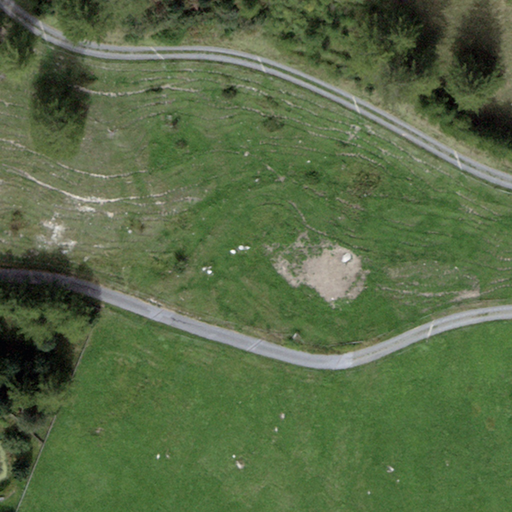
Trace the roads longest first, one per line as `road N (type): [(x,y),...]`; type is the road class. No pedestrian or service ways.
road 1 (track): [(6,0),(39,44),(299,73),(511,168)]
road 2 (track): [(511,314),(467,316),(343,363),(304,359),(66,279),(0,275)]
